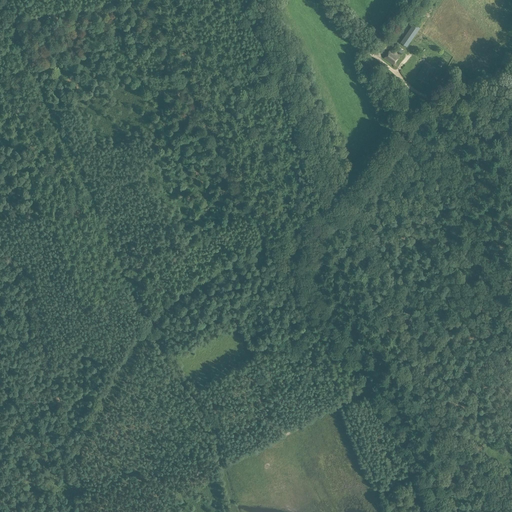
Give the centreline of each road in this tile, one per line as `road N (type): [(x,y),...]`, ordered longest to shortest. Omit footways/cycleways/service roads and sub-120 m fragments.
road 1 (track): [(371,386),(221,468),(209,424),(133,297),(0,0)]
road 2 (track): [(12,511),(78,448),(154,312),(269,246)]
road 3 (track): [(269,246),(142,0)]
road 4 (track): [(371,386),(306,279),(320,218),(269,246)]
road 5 (track): [(320,0),(353,40),(419,92),(493,95),(511,80)]
road 6 (track): [(443,511),(371,386)]
